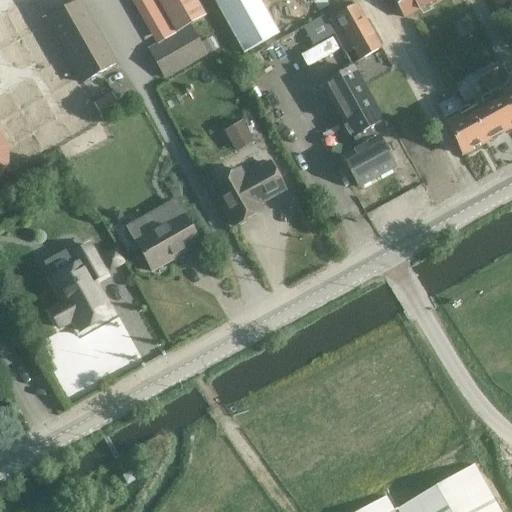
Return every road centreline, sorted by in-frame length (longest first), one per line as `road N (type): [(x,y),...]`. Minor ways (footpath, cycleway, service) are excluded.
road 1 (unclassified): [(0,476),(511,193)]
road 2 (track): [(178,511),(229,428),(511,277)]
road 3 (track): [(191,367),(221,420),(295,511)]
